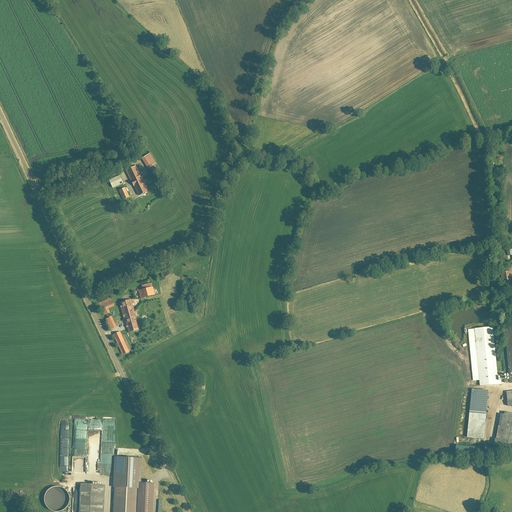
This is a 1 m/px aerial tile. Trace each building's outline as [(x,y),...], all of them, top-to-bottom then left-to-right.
[(149,154),(141,158),(148,169),(155,164),(149,154)] [(136,167),(125,172),(137,197),(148,192),(136,167)] [(109,180),(112,189),(123,185),(120,176),(109,180)] [(125,189),(118,192),(122,201),(129,197),(125,189)] [(511,286),(511,276),(511,271),(501,273),(504,288),(511,286)] [(135,292),(137,299),(154,295),(152,288),(135,292)] [(109,314),(108,310),(113,307),(110,299),(98,304),(103,317),(109,314)] [(118,303),(127,332),(138,329),(130,300),(118,303)] [(105,320),(110,330),(116,327),(112,317),(105,320)] [(492,327),(474,329),(479,387),(502,385),(501,380),(497,380),(492,327)] [(113,335),(122,356),(129,353),(120,332),(113,335)] [(476,391),(474,411),(485,412),(487,392),(476,391)] [(511,446),(511,415),(501,413),(495,439),(506,447),(511,446)] [(151,511),(153,484),(141,484),(141,459),(114,459),(112,511),(151,511)] [(77,484),(76,511),(101,511),(102,485),(77,484)] [(64,490),(60,488),(56,487),(52,488),(48,490),(45,494),(44,497),(44,502),(45,506),(48,509),(51,511),(53,511),(59,511),(60,511),(64,510),(67,507),(68,503),(69,500),(68,496),(66,493),(64,490)]
